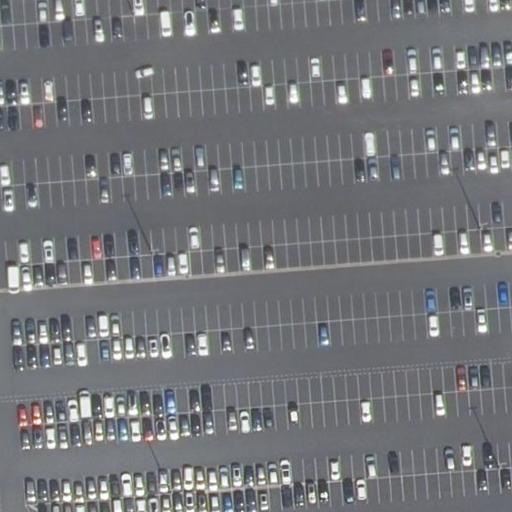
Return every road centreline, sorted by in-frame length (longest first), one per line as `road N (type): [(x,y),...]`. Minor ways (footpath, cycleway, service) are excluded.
road 1 (unknown): [(511,24),(0,65)]
road 2 (unknown): [(0,222),(511,182)]
road 3 (unknown): [(0,142),(511,105)]
road 4 (unknown): [(511,261),(5,301)]
road 5 (unknown): [(12,385),(511,341)]
road 6 (unknown): [(18,462),(511,420)]
